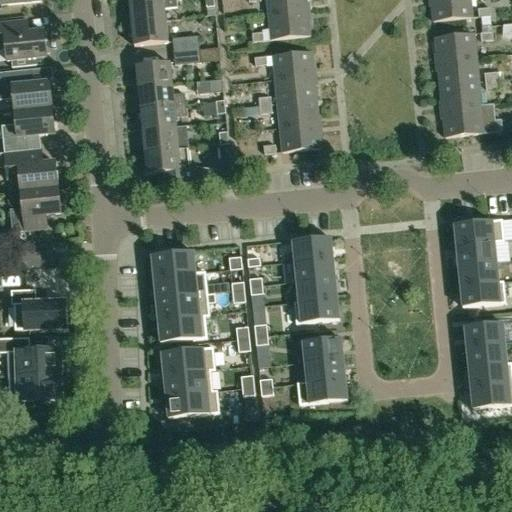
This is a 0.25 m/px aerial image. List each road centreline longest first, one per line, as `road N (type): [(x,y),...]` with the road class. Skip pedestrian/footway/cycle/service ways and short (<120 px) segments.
road 1 (residential): [(350,193),(368,392),(446,384),(431,186)]
road 2 (residential): [(511,497),(192,507),(163,499),(101,439)]
road 3 (residential): [(104,216),(350,193)]
road 4 (residential): [(101,439),(111,418),(104,216)]
road 5 (residential): [(104,216),(81,0)]
road 6 (track): [(163,499),(142,508),(34,511)]
